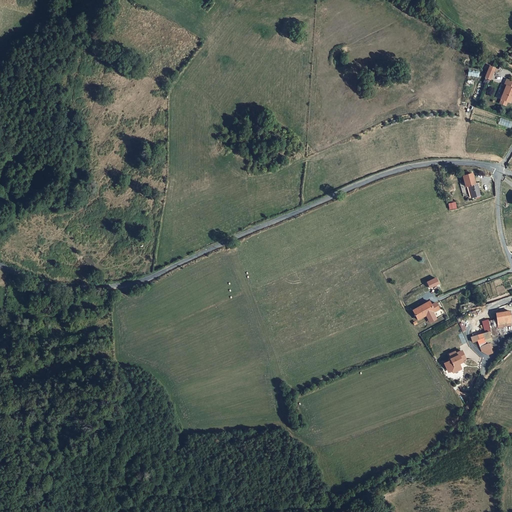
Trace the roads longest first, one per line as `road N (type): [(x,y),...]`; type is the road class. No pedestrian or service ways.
road 1 (tertiary): [(0,267),(59,287),(134,284),(403,167),(460,161),(499,170)]
road 2 (track): [(333,511),(435,455),(511,336)]
